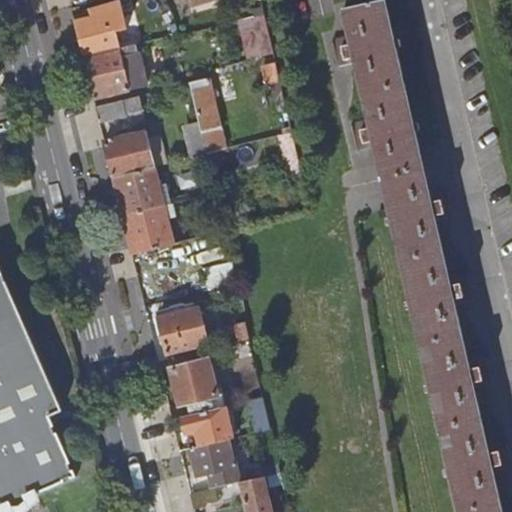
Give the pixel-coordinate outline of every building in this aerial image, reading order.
[(380,0),(350,7),(358,40),(347,42),(350,55),(360,53),(376,123),(366,125),(369,139),(380,137),(396,211),(465,511),(507,511),(496,463),(506,461),(503,447),(493,449),(477,378),(487,376),(484,364),(474,366),(458,296),(468,293),(465,281),(455,284),(439,212),(449,210),(445,196),(435,198),(390,0),(380,0)] [(88,57),(124,49),(120,31),(132,28),(126,1),(96,11),(97,16),(79,20),(88,57)] [(251,44),(269,40),(264,15),(245,19),(251,44)] [(148,85),(139,45),(124,49),(88,57),(98,97),(148,85)] [(263,84),(280,80),(275,62),(258,65),(263,84)] [(193,83),(203,124),(210,153),(228,149),(223,128),(226,127),(214,78),(193,83)] [(126,101),(128,114),(145,110),(141,97),(126,101)] [(104,120),(128,114),(126,101),(101,108),(104,120)] [(194,158),(210,153),(203,124),(186,129),(194,158)] [(118,176),(159,166),(157,157),(151,133),(109,142),(118,176)] [(286,176),(301,173),(292,133),(277,136),(286,176)] [(159,166),(186,159),(185,150),(157,157),(159,166)] [(127,215),(169,205),(159,166),(118,176),(127,215)] [(178,244),(169,205),(127,215),(136,254),(174,245),(178,244)] [(227,232),(232,231),(231,225),(226,226),(222,209),(213,212),(215,221),(205,224),(208,237),(227,232)] [(0,504),(3,504),(2,502),(8,499),(10,505),(20,503),(30,496),(27,491),(33,488),(34,490),(65,476),(64,475),(70,472),(71,473),(76,471),(73,463),(71,465),(68,458),(70,457),(57,427),(55,428),(52,422),(54,421),(50,411),(62,405),(0,263),(0,504)] [(205,309),(201,310),(199,303),(192,305),(185,304),(179,306),(172,310),(174,317),(165,319),(172,353),(213,344),(205,309)] [(193,402),(197,416),(228,408),(232,407),(229,394),(223,395),(214,360),(176,369),(185,404),(193,402)] [(270,430),(262,398),(248,401),(256,433),(270,430)] [(195,451),(233,441),(236,440),(228,408),(197,416),(187,418),(191,434),(202,431),(205,438),(182,443),(185,453),(195,451)] [(219,490),(246,483),(242,466),(239,468),(233,441),(195,451),(201,477),(215,473),(219,490)] [(251,511),(278,511),(273,488),(287,485),(284,473),(246,483),(219,490),(222,501),(248,495),(251,511)]
